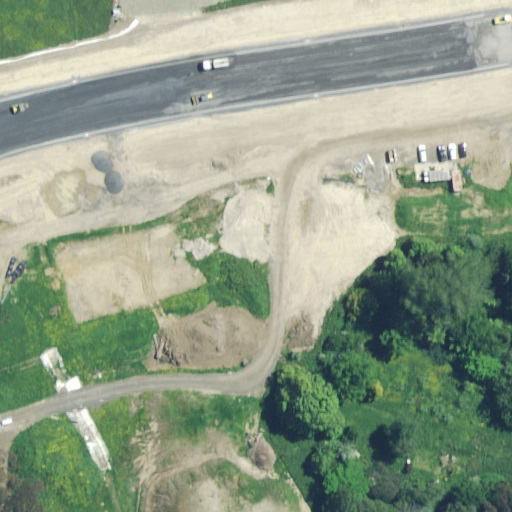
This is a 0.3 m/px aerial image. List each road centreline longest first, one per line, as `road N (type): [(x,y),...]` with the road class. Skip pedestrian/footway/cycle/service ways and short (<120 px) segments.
road 1 (unknown): [(0,383),(138,338),(205,334),(265,357),(336,417),(399,434)]
road 2 (primary): [(421,41),(422,77),(411,111),(359,159),(325,167),(260,150),(236,128),(214,81)]
road 3 (primary): [(214,81),(0,127)]
